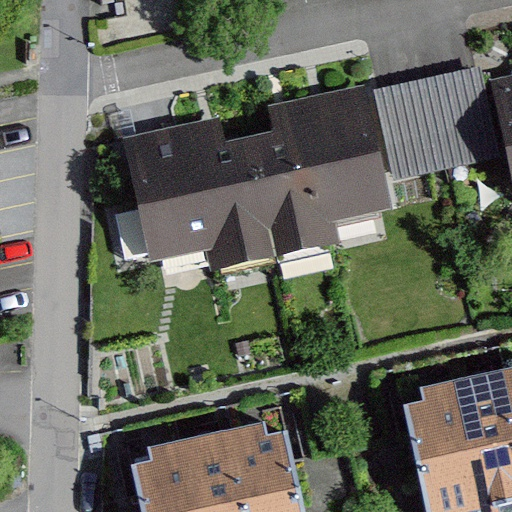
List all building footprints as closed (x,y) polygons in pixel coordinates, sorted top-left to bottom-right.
[(489,91),(483,72),(364,99),(385,189),(505,161),(489,91)] [(360,80),(289,97),(320,240),(393,223),(385,189),(364,99),(360,80)] [(511,191),(511,86),(489,91),(505,161),(511,191)] [(266,253),(320,240),(289,97),(259,104),(267,137),(241,143),(266,253)] [(212,266),(266,253),(241,143),(214,150),(208,124),(181,131),(201,219),(212,266)] [(146,281),(212,266),(201,219),(181,131),(114,146),(146,281)] [(511,388),(497,392),(511,461),(511,388)] [(470,511),(486,511),(511,506),(511,461),(497,392),(447,403),(470,511)] [(413,511),(470,511),(447,403),(392,415),(413,511)] [(299,511),(282,435),(229,448),(244,511),(299,511)] [(189,511),(244,511),(229,448),(177,459),(189,511)] [(136,511),(189,511),(177,459),(127,471),(136,511)]
